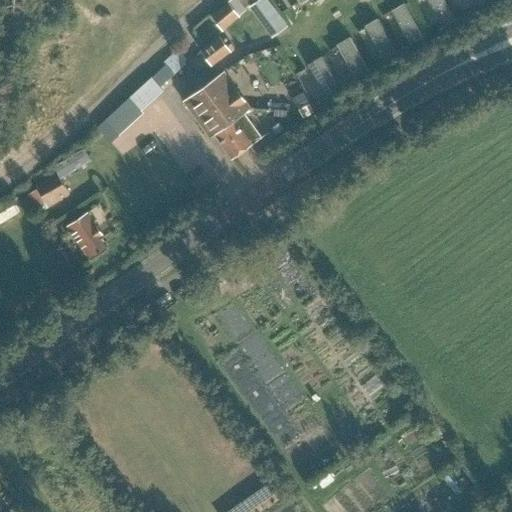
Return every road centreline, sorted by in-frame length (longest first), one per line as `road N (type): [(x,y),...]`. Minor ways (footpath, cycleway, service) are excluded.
road 1 (tertiary): [(0,377),(446,71)]
road 2 (track): [(188,0),(0,171)]
road 3 (track): [(63,332),(208,511)]
